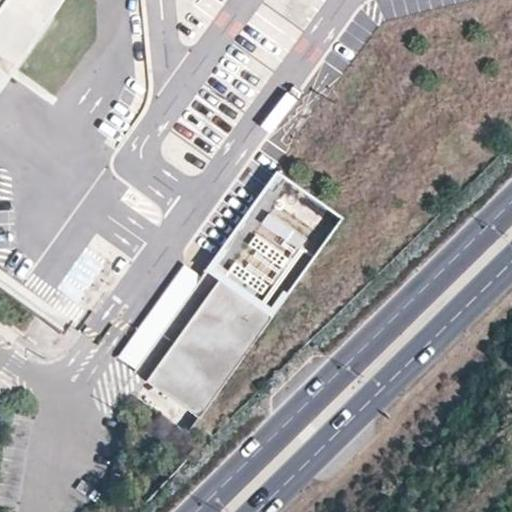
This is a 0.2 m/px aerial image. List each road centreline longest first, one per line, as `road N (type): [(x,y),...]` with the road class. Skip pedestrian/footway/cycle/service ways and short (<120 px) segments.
road 1 (primary): [(511,200),(195,511)]
road 2 (primary): [(257,511),(511,261)]
